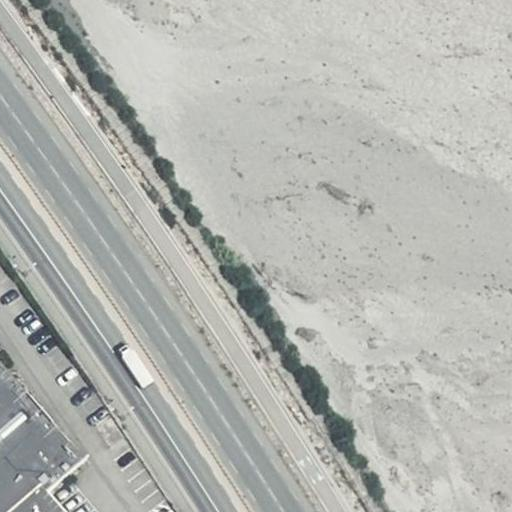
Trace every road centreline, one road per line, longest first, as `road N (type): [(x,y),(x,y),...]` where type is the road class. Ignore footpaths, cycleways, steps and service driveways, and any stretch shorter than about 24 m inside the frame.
road 1 (primary): [(287,511),(0,95)]
road 2 (tertiary): [(217,511),(0,189)]
